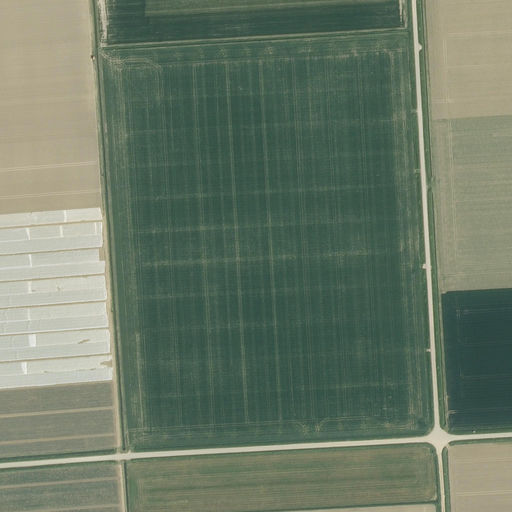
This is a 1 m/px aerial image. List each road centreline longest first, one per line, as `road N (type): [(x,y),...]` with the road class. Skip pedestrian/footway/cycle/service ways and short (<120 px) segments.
road 1 (unclassified): [(0,466),(438,438)]
road 2 (unclassified): [(438,438),(414,0)]
